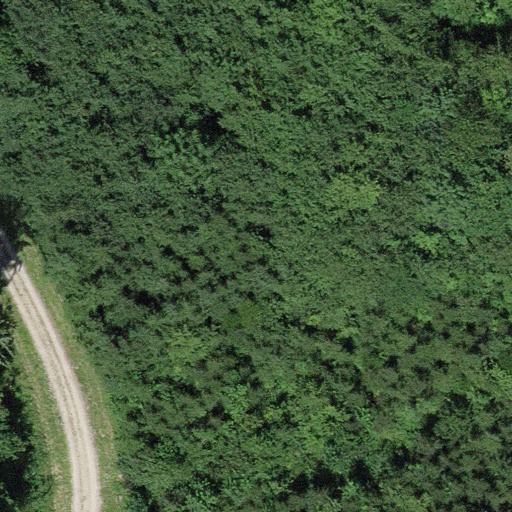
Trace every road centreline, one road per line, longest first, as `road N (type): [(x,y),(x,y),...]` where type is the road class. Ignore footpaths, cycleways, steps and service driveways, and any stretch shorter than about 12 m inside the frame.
road 1 (track): [(0,258),(71,406),(83,511)]
road 2 (track): [(334,0),(511,40)]
